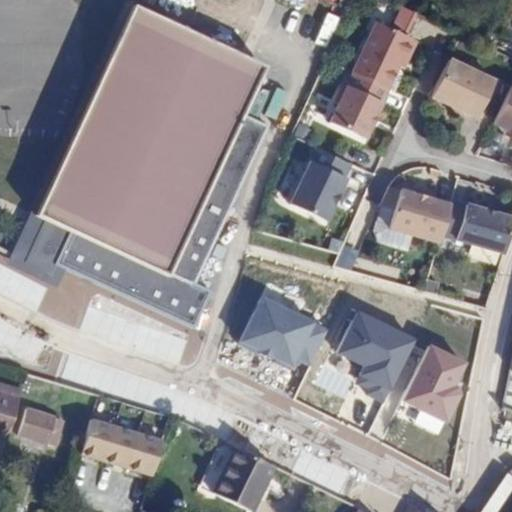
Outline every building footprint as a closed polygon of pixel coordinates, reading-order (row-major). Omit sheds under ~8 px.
[(238,115),(259,70),(133,13),(39,217),(44,219),(25,262),(51,274),(57,262),(191,331),(209,293),(193,285),(266,129),(238,115)] [(384,90),(396,67),(399,59),(406,57),(410,50),(407,43),(408,40),(373,24),(349,74),(357,77),(384,90)] [(399,59),(396,67),(399,69),(406,57),(399,59)] [(447,60),(429,97),(447,104),(448,102),(454,104),(453,107),(476,117),(493,79),(447,60)] [(349,74),(348,73),(341,86),(338,85),(333,94),(337,96),(324,123),(360,140),(384,90),(357,77),(349,74)] [(511,87),(509,86),(491,123),(505,130),(511,133),(511,87)] [(296,125),(290,138),(300,142),(306,130),(296,125)] [(511,133),(505,130),(503,135),(511,139),(511,133)] [(348,166),(315,149),(287,206),(323,223),(344,180),(342,179),(348,166)] [(387,229),(437,244),(439,238),(444,223),(449,206),(424,199),(425,198),(412,194),(412,195),(387,188),(378,206),(393,210),(387,229)] [(444,223),(439,238),(502,255),(511,220),(492,215),(491,218),(483,216),(484,213),(449,203),(449,206),(444,223)] [(351,269),(354,249),(336,246),(334,267),(351,269)] [(308,365),(325,328),(265,301),(244,346),(289,367),(293,358),(308,365)] [(412,341),(357,316),(340,353),(364,364),(360,374),(373,380),(366,394),(384,403),(412,341)] [(464,363),(430,346),(403,401),(445,422),(461,390),(452,386),(464,363)] [(502,401),(511,402),(511,372),(508,371),(502,401)] [(0,392),(17,397),(19,391),(0,385),(0,392)] [(0,437),(4,439),(17,397),(0,392),(0,437)] [(500,409),(511,412),(511,402),(502,401),(500,409)] [(56,446),(64,421),(25,410),(17,434),(56,446)] [(81,417),(69,456),(143,478),(155,441),(81,417)] [(249,511),(250,511),(272,467),(232,448),(211,493),(249,511)]
